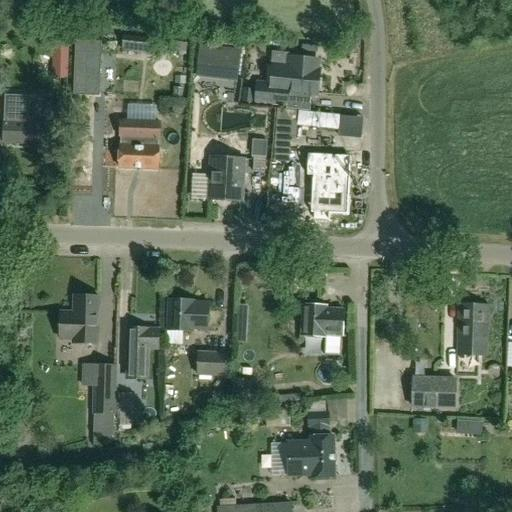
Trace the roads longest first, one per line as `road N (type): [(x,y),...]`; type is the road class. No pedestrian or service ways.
road 1 (unclassified): [(375,250),(0,233)]
road 2 (unclassified): [(375,250),(372,0)]
road 3 (unclassified): [(511,257),(375,250)]
